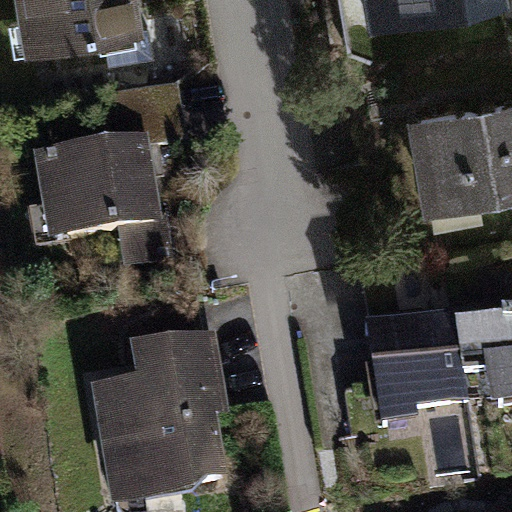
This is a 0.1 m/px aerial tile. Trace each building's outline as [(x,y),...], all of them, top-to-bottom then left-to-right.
[(30,0),(36,38),(147,22),(143,0),(30,0)] [(365,0),(369,23),(508,0),(365,0)] [(511,86),(428,99),(443,194),(511,183),(511,86)] [(171,127),(53,142),(59,234),(180,220),(171,127)] [(511,313),(389,323),(395,410),(511,400),(511,313)] [(153,379),(104,384),(117,504),(228,492),(220,417),(254,413),(245,331),(149,341),(153,379)]
